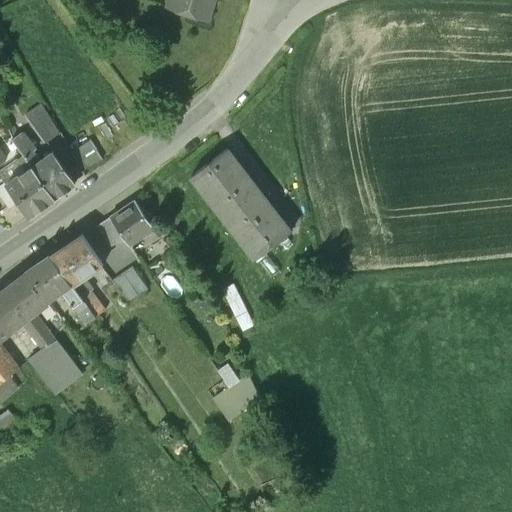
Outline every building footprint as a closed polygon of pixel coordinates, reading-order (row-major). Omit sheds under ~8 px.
[(170,0),(168,6),(187,13),(190,5),(211,12),(214,0),(170,0)] [(52,120),(35,130),(42,143),(59,133),(52,120)] [(24,134),(12,143),(31,169),(38,163),(32,156),(34,155),(23,140),(27,138),(24,134)] [(90,140),(71,152),(78,162),(95,150),(96,150),(90,140)] [(0,146),(0,177),(8,172),(9,167),(0,155),(0,154),(3,152),(0,146)] [(291,232),(227,149),(190,178),(255,260),(281,241),(285,246),(290,242),(286,236),(291,232)] [(78,162),(77,162),(83,172),(102,159),(95,150),(78,162)] [(38,163),(31,169),(53,200),(74,184),(51,154),(38,163)] [(8,172),(0,177),(0,181),(5,188),(17,179),(9,167),(8,172)] [(17,179),(5,188),(27,219),(53,200),(31,169),(17,179)] [(16,206),(4,190),(0,192),(0,201),(8,212),(16,206)] [(154,231),(134,202),(109,219),(124,240),(129,248),(154,231)] [(109,219),(97,228),(111,248),(124,240),(109,219)] [(80,238),(50,258),(71,287),(95,319),(105,312),(90,292),(92,291),(84,280),(102,269),(80,238)] [(50,258),(25,275),(48,305),(56,298),(55,297),(61,294),(71,287),(50,258)] [(125,300),(144,287),(130,266),(111,278),(125,300)] [(25,275),(0,294),(0,343),(22,326),(35,315),(48,305),(25,275)] [(241,329),(252,324),(233,283),(222,287),(241,329)] [(95,319),(71,287),(61,294),(85,326),(95,319)] [(54,340),(35,315),(22,326),(42,350),(54,340)] [(81,376),(54,340),(42,350),(30,360),(56,395),(81,376)] [(0,370),(7,380),(20,369),(0,343),(0,370)] [(249,375),(214,399),(228,420),(260,398),(249,375)] [(0,434),(16,423),(5,409),(0,412),(0,434)]
